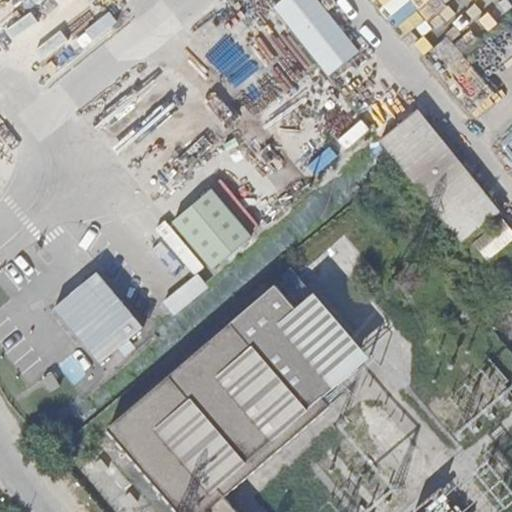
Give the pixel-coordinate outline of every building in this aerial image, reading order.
[(314,0),(278,0),(271,6),(326,74),(355,51),(314,0)] [(415,108),(377,139),(397,164),(419,146),(435,132),(415,108)] [(499,212),(435,132),(419,146),(397,164),(461,243),(499,212)] [(200,270),(251,227),(229,201),(232,199),(218,183),(164,228),(200,270)] [(166,299),(176,312),(211,286),(201,272),(166,299)] [(103,281),(54,303),(77,355),(127,332),(103,281)] [(275,285),(109,428),(179,511),(237,511),(225,497),(329,407),(322,398),(336,386),(282,323),(298,310),(275,285)]
